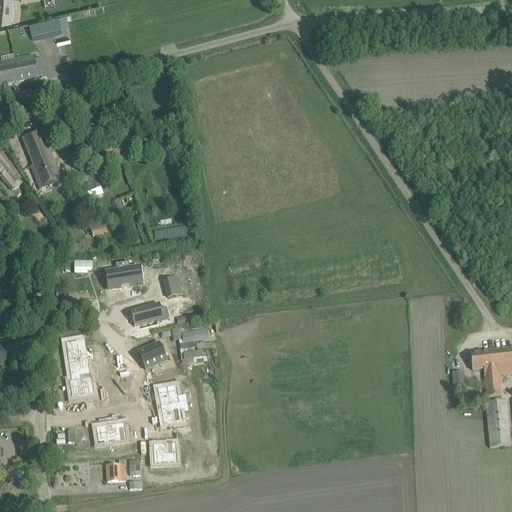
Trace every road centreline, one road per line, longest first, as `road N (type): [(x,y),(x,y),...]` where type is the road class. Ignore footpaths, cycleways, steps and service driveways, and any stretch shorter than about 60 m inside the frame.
road 1 (residential): [(474,295),(295,23)]
road 2 (residential): [(0,101),(295,23)]
road 3 (tertiary): [(47,511),(33,284),(0,224)]
road 4 (unclassified): [(295,23),(511,8)]
